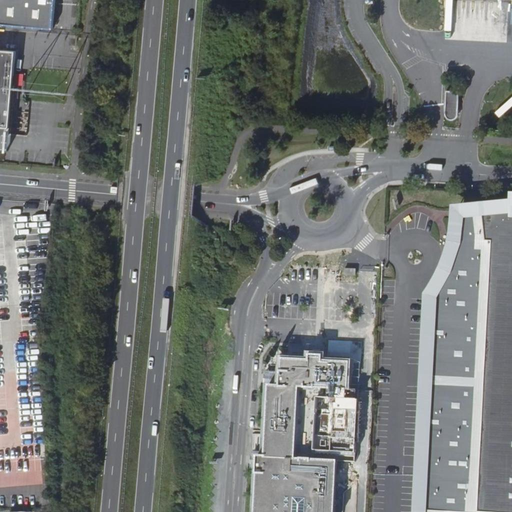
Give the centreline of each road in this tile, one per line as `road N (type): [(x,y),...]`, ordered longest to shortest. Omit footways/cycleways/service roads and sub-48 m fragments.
road 1 (primary): [(152,0),(107,511)]
road 2 (primary): [(142,511),(186,0)]
road 3 (unclassified): [(0,184),(214,202)]
